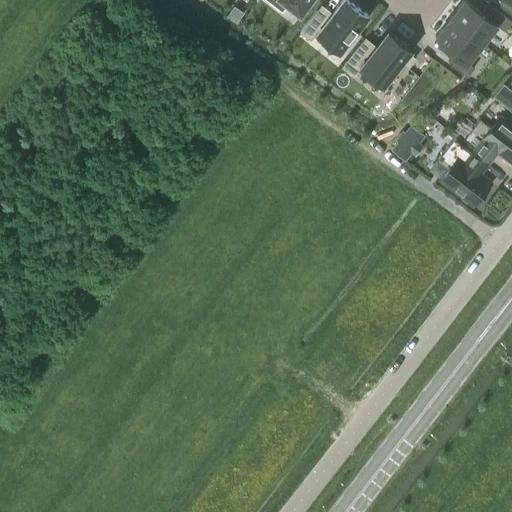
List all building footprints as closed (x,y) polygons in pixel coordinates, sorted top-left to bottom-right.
[(299,12),(308,0),(267,0),(282,11),(287,3),(299,12)] [(316,10),(299,32),(312,41),(318,33),(341,51),(368,13),(350,0),(341,0),(328,18),(316,10)] [(485,14),(466,0),(462,0),(449,17),(481,42),(496,24),(503,30),(511,20),(492,5),(485,14)] [(511,0),(495,0),(495,1),(511,13),(511,0)] [(481,42),(449,17),(434,36),(455,52),(448,61),(467,76),(474,67),(466,61),(481,42)] [(359,44),(342,65),(354,74),(360,67),(382,85),(400,62),(407,67),(415,57),(408,52),(410,48),(388,30),(370,53),(359,44)] [(511,90),(502,83),(492,95),(511,110),(511,90)] [(461,140),(483,158),(492,146),(511,162),(511,125),(499,115),(489,127),(478,118),(461,140)] [(424,134),(412,125),(410,123),(404,131),(402,129),(394,139),(397,140),(391,148),(405,158),(410,151),(415,154),(422,144),(418,141),(424,134)] [(461,140),(455,135),(437,158),(448,167),(439,178),(460,195),(461,197),(466,201),(468,201),(472,204),(490,181),(474,169),(483,158),(461,140)]
